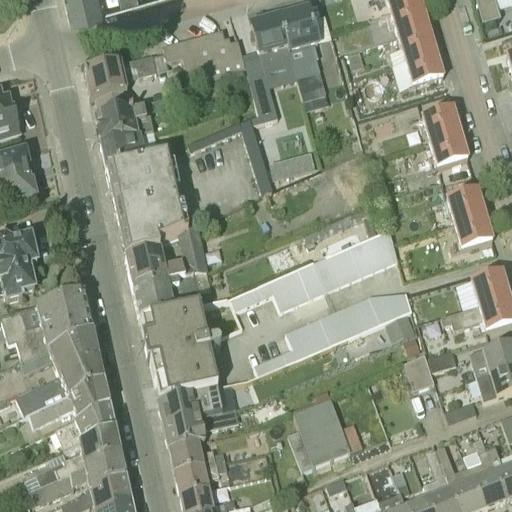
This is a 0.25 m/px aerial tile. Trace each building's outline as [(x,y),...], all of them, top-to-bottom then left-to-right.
[(65,0),(69,16),(103,5),(103,7),(126,0),(65,0)] [(416,0),(382,0),(389,20),(420,10),(416,0)] [(472,0),(482,30),(500,25),(493,4),(506,0),(472,0)] [(395,44),(427,35),(420,10),(389,20),(388,20),(395,44)] [(288,59),(317,52),(307,15),(278,23),(287,56),(288,59)] [(259,63),(287,56),(278,23),(250,30),(259,63)] [(402,69),(434,59),(427,35),(395,44),(402,69)] [(221,38),(161,55),(166,69),(182,65),(188,91),(244,78),(236,48),(225,51),(221,38)] [(347,61),(352,78),(364,75),(359,57),(347,61)] [(402,69),(410,94),(442,84),(434,59),(402,69)] [(98,120),(129,113),(123,88),(154,80),(150,64),(82,79),(89,107),(94,106),(98,120)] [(302,108),(326,101),(319,77),(295,83),(302,108)] [(246,82),(253,107),(266,104),(259,78),(246,82)] [(0,145),(13,143),(11,136),(11,135),(17,133),(12,115),(10,116),(7,105),(0,106),(0,145)] [(165,105),(153,107),(156,122),(168,120),(165,105)] [(99,150),(138,142),(135,127),(145,125),(143,114),(93,125),(98,149),(99,149),(99,150)] [(427,150),(459,141),(451,116),(420,125),(427,150)] [(249,126),(187,152),(190,159),(240,139),(259,201),(272,199),(249,126)] [(427,150),(434,175),(466,166),(459,141),(427,150)] [(99,150),(105,179),(144,169),(138,142),(99,150)] [(4,163),(0,164),(0,185),(24,180),(23,175),(27,174),(24,159),(4,163)] [(111,206),(115,221),(175,209),(165,165),(144,169),(105,179),(108,193),(111,206)] [(0,212),(34,204),(30,188),(26,189),(24,180),(0,185),(0,212)] [(452,232),(484,222),(476,197),(444,207),(452,232)] [(157,250),(176,242),(181,240),(181,239),(175,209),(115,221),(118,237),(117,237),(120,249),(121,249),(124,265),(159,257),(157,250)] [(376,240),(365,214),(340,225),(324,233),(302,243),(305,249),(306,251),(343,233),(361,225),(369,243),(376,240)] [(452,232),(459,257),(491,247),(484,222),(452,232)] [(181,239),(181,240),(176,242),(182,267),(180,267),(181,270),(163,274),(159,257),(124,265),(131,296),(206,279),(207,279),(198,235),(181,239)] [(373,249),(383,273),(396,267),(389,242),(373,249)] [(3,304),(4,304),(20,300),(20,299),(34,296),(28,272),(36,270),(30,244),(11,248),(4,244),(0,244),(0,301),(2,301),(3,304)] [(370,278),(383,273),(373,249),(360,254),(370,278)] [(491,252),(481,255),(484,264),(493,261),(491,252)] [(357,284),(370,278),(360,254),(346,260),(357,284)] [(344,290),(357,284),(346,260),(333,265),(344,290)] [(331,296),(344,290),(333,265),(320,271),(331,296)] [(318,301),(331,296),(320,271),(307,276),(318,301)] [(305,307),(318,301),(307,276),(293,281),(305,307)] [(138,328),(214,310),(207,279),(206,279),(131,296),(138,328)] [(476,314),(508,304),(501,279),(469,289),(476,314)] [(291,313),(305,307),(293,281),(280,287),(291,313)] [(278,318),(291,313),(280,287),(267,292),(271,302),(278,318)] [(262,306),(271,302),(267,292),(257,296),(262,306)] [(252,310),(262,306),(257,296),(248,300),(252,310)] [(242,314),(252,310),(248,300),(238,304),(242,314)] [(386,302),(396,324),(410,318),(404,300),(386,302)] [(21,370),(47,359),(91,341),(82,301),(42,310),(0,322),(0,324),(8,351),(16,349),(21,370)] [(379,331),(396,324),(386,302),(367,304),(379,331)] [(233,319),(242,314),(238,304),(228,308),(233,319)] [(367,336),(379,331),(367,304),(356,309),(367,336)] [(481,329),(483,339),(511,330),(511,317),(508,304),(476,314),(476,315),(441,325),(443,332),(451,330),(453,337),(481,329)] [(355,341),(367,336),(356,309),(344,314),(355,341)] [(343,346),(355,341),(344,314),(332,319),(343,346)] [(157,408),(215,394),(210,372),(211,372),(208,361),(212,360),(216,359),(217,358),(218,357),(219,356),(219,355),(219,354),(219,352),(219,351),(218,350),(217,349),(216,349),(215,349),(213,349),(206,350),(198,315),(139,327),(144,348),(142,348),(147,369),(149,368),(157,408)] [(331,351),(343,346),(332,319),(320,325),(331,351)] [(384,331),(391,349),(413,339),(406,322),(384,331)] [(319,356),(331,351),(320,325),(308,330),(319,356)] [(307,362),(319,356),(308,330),(296,335),(307,362)] [(295,367),(307,362),(296,335),(284,340),(291,357),(295,367)] [(53,371),(58,384),(97,367),(91,341),(47,359),(21,370),(19,370),(23,381),(53,371)] [(419,357),(414,343),(402,347),(407,361),(419,357)] [(476,386),(511,374),(511,355),(510,349),(469,362),(476,386)] [(286,371),(295,367),(291,357),(281,361),(286,371)] [(431,378),(455,371),(451,358),(427,365),(431,378)] [(276,375),(286,371),(281,361),(272,365),(276,375)] [(412,397),(433,390),(423,362),(403,372),(412,397)] [(266,379),(276,375),(272,365),(262,369),(266,379)] [(38,419),(102,390),(97,367),(58,384),(58,385),(15,404),(24,424),(28,422),(28,423),(38,419)] [(257,383),(266,379),(262,369),(253,373),(257,383)] [(511,374),(476,386),(483,409),(511,400),(511,374)] [(72,418),(77,428),(108,414),(102,390),(38,419),(28,423),(33,434),(72,418)] [(162,434),(221,420),(221,419),(215,394),(157,408),(158,408),(157,409),(157,411),(162,434)] [(293,421),(311,414),(330,407),(326,396),(313,401),(316,407),(291,417),(293,421)] [(332,466),(350,458),(342,438),(340,435),(341,435),(330,407),(311,414),(332,466)] [(448,431),(475,421),(471,409),(443,419),(448,431)] [(61,457),(78,453),(113,438),(108,414),(77,428),(54,437),(61,457)] [(311,414),(293,421),(298,436),(313,473),(332,466),(311,414)] [(162,434),(167,456),(167,457),(198,450),(198,449),(204,448),(202,438),(238,430),(234,416),(221,419),(221,420),(162,434)] [(511,422),(500,427),(509,449),(511,447),(511,422)] [(342,438),(350,458),(361,454),(352,431),(341,435),(340,435),(342,438)] [(313,473),(298,436),(287,440),(301,477),(313,473)] [(41,494),(66,483),(119,462),(113,438),(78,453),(80,462),(35,480),(41,494)] [(173,480),(224,469),(222,459),(213,461),(212,457),(200,460),(198,450),(167,457),(173,480)] [(506,507),(511,504),(511,470),(503,475),(494,454),(487,457),(506,507)] [(435,458),(455,511),(481,511),(467,475),(453,481),(443,455),(435,458)] [(467,475),(481,511),(493,511),(506,507),(487,457),(477,460),(481,470),(467,475)] [(429,511),(455,511),(435,458),(426,462),(436,487),(423,492),(427,503),(429,511)] [(86,488),(89,500),(124,485),(119,462),(66,483),(41,494),(31,499),(35,511),(74,498),(72,493),(86,488)] [(178,504),(209,497),(206,486),(218,483),(217,478),(225,476),(224,469),(173,480),(178,504)] [(400,500),(401,502),(410,499),(401,477),(392,481),(400,500)] [(121,511),(129,509),(124,485),(89,500),(62,511),(63,511),(61,511),(121,511)] [(341,486),(325,492),(328,502),(345,495),(341,486)] [(180,511),(212,511),(209,497),(178,504),(180,511)] [(400,500),(378,509),(379,511),(404,511),(405,511),(404,511),(401,502),(400,500)] [(302,511),(299,502),(290,505),(293,511),(302,511)] [(405,511),(404,511),(429,511),(427,503),(405,511)]
